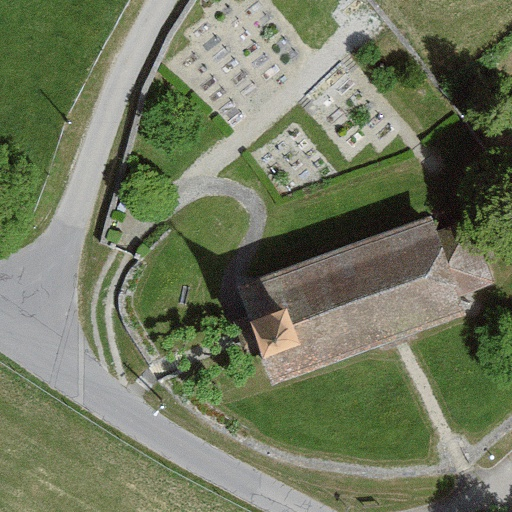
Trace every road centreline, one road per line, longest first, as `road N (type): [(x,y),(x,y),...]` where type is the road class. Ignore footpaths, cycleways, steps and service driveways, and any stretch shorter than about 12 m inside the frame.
road 1 (unclassified): [(52,326),(125,67),(170,0)]
road 2 (unclassified): [(52,326),(192,425),(343,511)]
